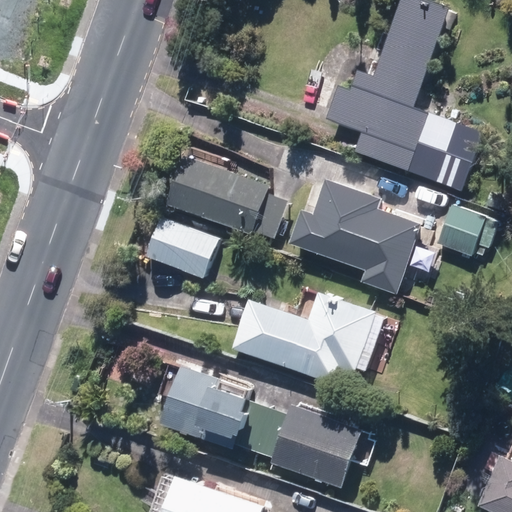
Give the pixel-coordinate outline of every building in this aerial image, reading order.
[(421,99),(457,0),(410,0),(383,73),(368,67),(360,86),(348,81),(336,112),(371,125),(363,145),(469,185),(491,125),(421,99)] [(276,173),(196,149),(182,194),(262,219),(276,173)] [(508,200),(475,187),(469,201),(503,214),(508,200)] [(307,202),(294,239),(370,266),(367,274),(393,283),(398,269),(406,272),(426,217),(380,201),(375,215),(365,211),(361,221),(307,202)] [(487,218),(451,207),(440,243),(477,254),(487,218)] [(224,232),(170,211),(155,251),(209,271),(224,232)] [(261,292),(242,342),(341,379),(350,354),(366,360),(385,308),(324,286),(315,312),(261,292)] [(367,426),(191,359),(169,417),(345,483),(367,426)] [(511,503),(511,511),(511,459),(509,458),(492,495),(511,503)] [(254,511),(260,495),(184,472),(172,511),(254,511)]
